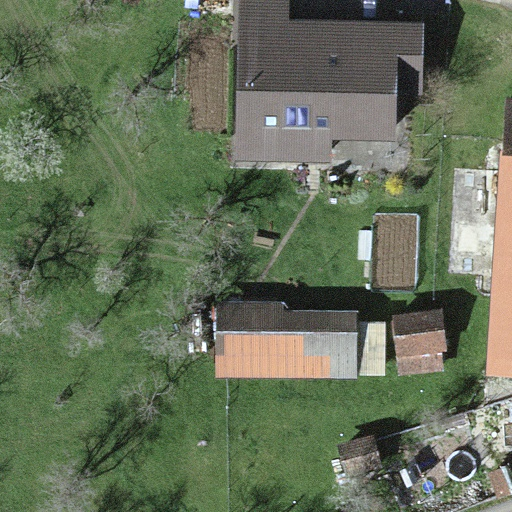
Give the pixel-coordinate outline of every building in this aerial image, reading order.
[(423,23),(288,19),(288,0),(238,0),(234,159),(332,161),(332,141),(394,142),(396,95),(421,95),(423,23)] [(511,96),(506,96),(489,372),(511,373),(511,96)] [(282,301),(219,301),(218,375),(355,377),(355,374),(384,374),(385,322),(358,322),(358,310),(289,309),(282,301)] [(390,316),(398,376),(443,370),(440,352),(448,351),(442,309),(390,316)] [(372,434),(336,446),(346,478),(382,466),(372,434)]
